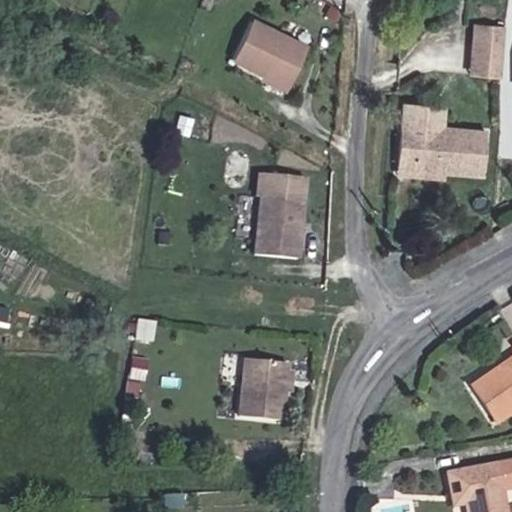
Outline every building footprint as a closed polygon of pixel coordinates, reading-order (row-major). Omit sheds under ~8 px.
[(502,55),(505,23),(474,20),(472,53),(502,55)] [(312,57),(258,33),(241,70),(295,95),(312,57)] [(501,73),(502,55),(472,53),(471,70),(501,73)] [(414,165),(444,166),(483,168),(486,124),(402,121),(400,164),(414,165)] [(270,215),(265,250),(305,272),(314,220),(270,215)] [(305,272),(265,250),(261,272),(304,278),(305,272)] [(499,425),(511,413),(511,358),(472,393),(499,425)] [(288,382),(246,373),(236,431),(278,439),(288,382)] [(453,490),(454,503),(454,511),(493,511),(493,492),(511,491),(511,466),(440,471),(441,490),(453,490)] [(441,504),(454,503),(453,490),(441,490),(441,504)]
